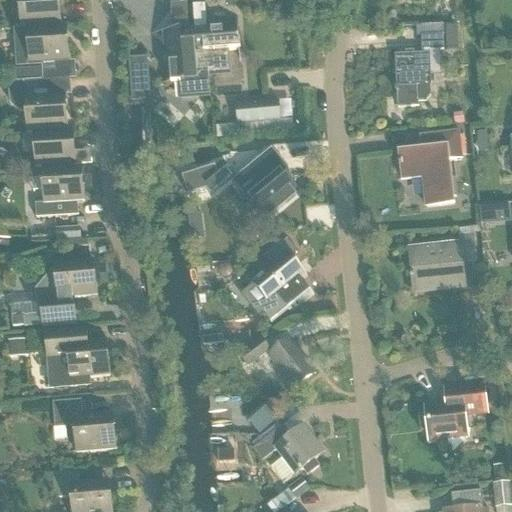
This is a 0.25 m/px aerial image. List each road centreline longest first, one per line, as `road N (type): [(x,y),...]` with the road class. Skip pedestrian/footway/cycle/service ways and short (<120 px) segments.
road 1 (residential): [(149,511),(145,379),(110,128),(104,0)]
road 2 (residential): [(367,386),(336,75),(347,0)]
road 3 (residential): [(367,386),(511,332)]
road 4 (residential): [(379,511),(367,386)]
